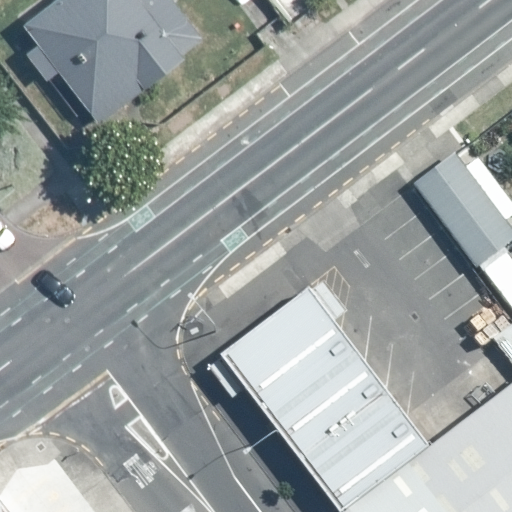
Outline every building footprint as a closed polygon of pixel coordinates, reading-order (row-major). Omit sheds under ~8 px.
[(49,0),(13,29),(33,54),(26,59),(40,78),(50,71),(90,123),(199,37),(169,0),(49,0)] [(511,241),(511,239),(447,156),(409,185),(511,318),(511,255),(505,247),(511,241)] [(511,213),(502,222),(511,234),(511,213)] [(397,429),(293,295),(208,360),(313,495),(397,429)] [(397,429),(313,495),(326,511),(511,511),(511,395),(486,361),(397,429)]
